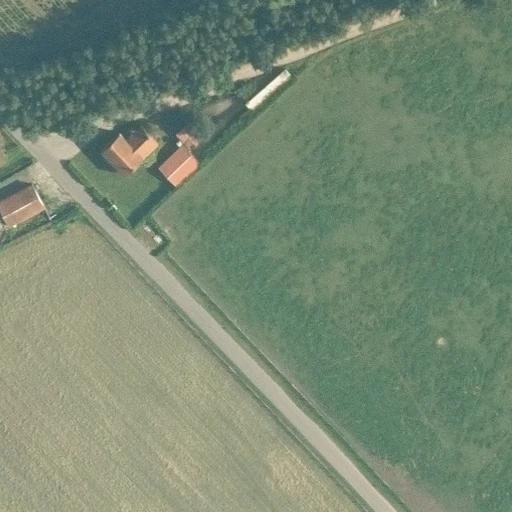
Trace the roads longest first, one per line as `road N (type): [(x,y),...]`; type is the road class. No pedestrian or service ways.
road 1 (unclassified): [(384,511),(0,112)]
road 2 (unknown): [(447,0),(95,128),(46,160)]
